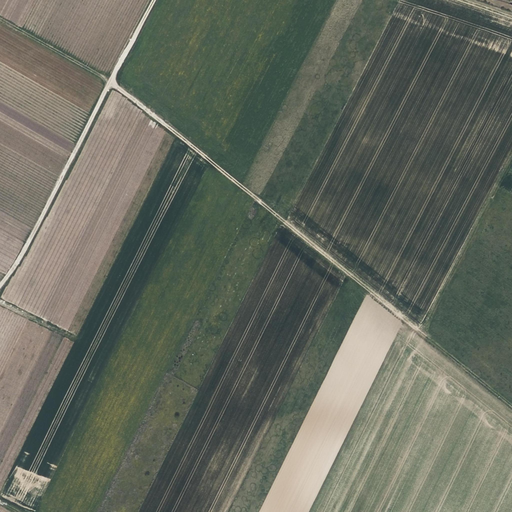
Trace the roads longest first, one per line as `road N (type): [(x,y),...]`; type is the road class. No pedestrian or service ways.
road 1 (track): [(0,18),(110,81),(265,206)]
road 2 (track): [(0,287),(154,0)]
road 3 (track): [(511,406),(265,206)]
road 4 (track): [(420,332),(511,152)]
